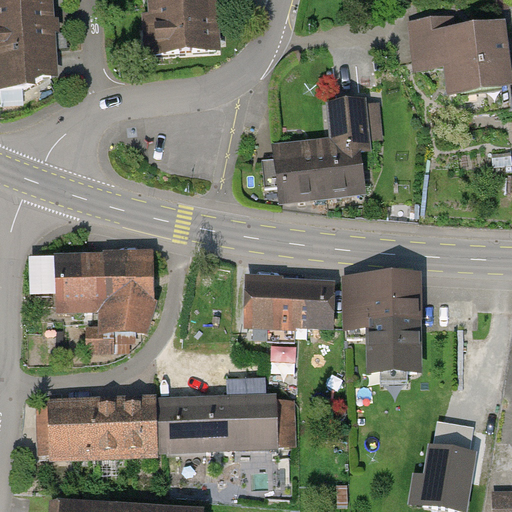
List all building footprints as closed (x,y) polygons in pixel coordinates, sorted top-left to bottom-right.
[(0,0),(0,91),(24,90),(43,80),(52,79),(51,72),(58,71),(57,52),(54,52),(49,0),(0,0)] [(228,60),(224,0),(153,0),(158,65),(228,60)] [(511,94),(511,32),(462,37),(461,24),(413,29),(418,80),(452,77),(454,100),(511,94)] [(331,146),(272,152),(278,208),(365,200),(361,162),(371,161),(369,146),(378,145),(374,107),(328,112),(331,146)] [(164,318),(162,260),(61,264),(63,322),(107,320),(105,337),(155,343),(158,318),(164,318)] [(425,300),(426,278),(345,278),(345,333),(367,333),(367,378),(425,378),(425,300)] [(331,331),(333,291),(250,288),(248,327),(331,331)] [(282,401),(53,410),(55,467),(284,458),(282,401)] [(473,432),(438,425),(423,508),(443,511),(464,511),(474,460),(469,459),(473,432)] [(511,511),(511,498),(495,498),(495,511),(511,511)]
